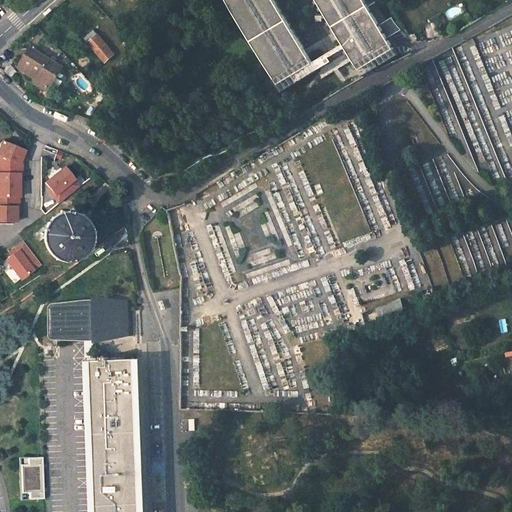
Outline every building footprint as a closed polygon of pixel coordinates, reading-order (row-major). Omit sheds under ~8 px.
[(228,0),(279,85),(294,76),(298,82),(334,61),(331,57),(347,48),(360,70),(394,49),(388,38),(401,30),(394,17),(380,25),(364,0),(318,0),(345,45),(313,64),(275,0),(228,0)] [(94,28),(86,35),(89,40),(106,60),(115,52),(99,32),(98,33),(94,28)] [(133,42),(122,32),(117,37),(128,47),(133,42)] [(61,67),(30,48),(18,67),(37,78),(34,82),(47,90),(61,67)] [(394,57),(391,52),(371,64),(374,68),(394,57)] [(21,157),(24,150),(11,148),(0,155),(0,172),(21,172),(21,165),(24,157),(21,157)] [(87,179),(72,162),(57,175),(61,179),(47,192),(58,204),(87,179)] [(21,172),(0,172),(0,196),(18,197),(18,190),(21,190),(21,182),(21,172)] [(18,207),(18,197),(0,196),(0,221),(15,221),(15,214),(18,214),(18,207)] [(41,223),(63,261),(102,239),(80,201),(41,223)] [(113,234),(103,241),(103,242),(108,250),(118,242),(113,234)] [(10,256),(4,260),(17,280),(41,264),(25,241),(8,253),(10,256)] [(382,307),(388,319),(412,308),(406,295),(382,307)] [(62,302),(55,303),(53,303),(51,304),(49,307),(50,334),(50,336),(52,338),(53,339),(55,340),(84,340),(93,340),(96,340),(97,339),(97,338),(97,337),(124,336),(132,335),(132,321),(131,306),(131,301),(123,301),(101,302),(95,302),(95,301),(95,300),(94,299),(80,300),(62,302)] [(93,340),(84,340),(85,358),(93,358),(93,340)] [(101,361),(94,361),(94,370),(95,380),(95,389),(95,398),(96,403),(96,407),(97,435),(97,444),(98,481),(99,481),(99,490),(99,511),(142,511),(141,489),(141,483),(141,472),(140,461),(140,452),(140,443),(139,433),(139,424),(139,415),(137,382),(137,369),(137,359),(110,360),(110,357),(104,358),(103,361),(101,361)] [(43,498),(41,457),(24,458),(24,464),(19,464),(20,492),(25,492),(25,499),(43,498)]
